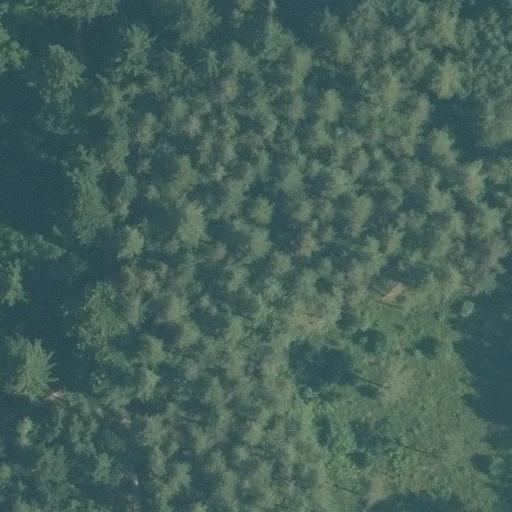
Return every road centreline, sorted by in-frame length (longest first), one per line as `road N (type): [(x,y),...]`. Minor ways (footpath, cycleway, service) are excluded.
road 1 (track): [(121,383),(88,153)]
road 2 (track): [(88,153),(67,0)]
road 3 (track): [(136,511),(121,383)]
